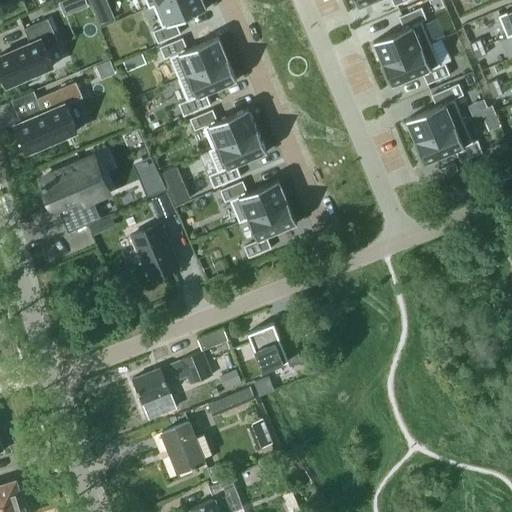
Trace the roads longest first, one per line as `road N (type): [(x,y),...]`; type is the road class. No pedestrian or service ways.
road 1 (residential): [(51,380),(404,239)]
road 2 (residential): [(404,239),(304,0)]
road 3 (residential): [(323,226),(230,0)]
road 4 (residential): [(51,380),(0,217)]
road 5 (residential): [(92,511),(51,380)]
